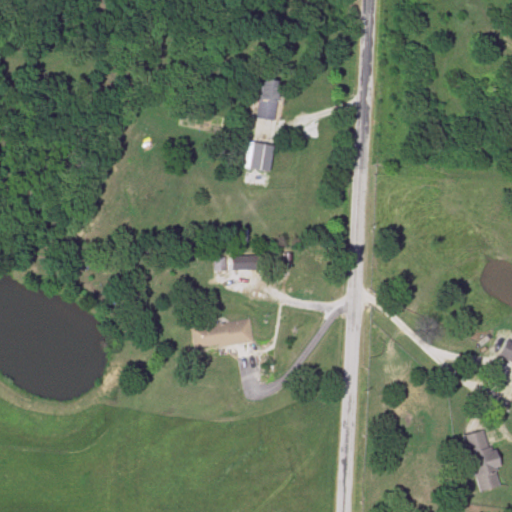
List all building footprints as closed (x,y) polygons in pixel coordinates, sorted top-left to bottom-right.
[(252,119),(269,120),(273,81),(255,80),(252,119)] [(268,146),(244,142),(240,168),(264,171),(268,146)] [(284,254),(284,273),(320,273),(320,254),(284,254)] [(225,270),(255,270),(255,255),(225,255),(225,270)] [(250,342),(248,320),(187,327),(189,349),(250,342)] [(511,346),(498,340),(490,355),(511,365),(511,346)] [(475,490),(496,485),(483,430),(461,435),(475,490)]
